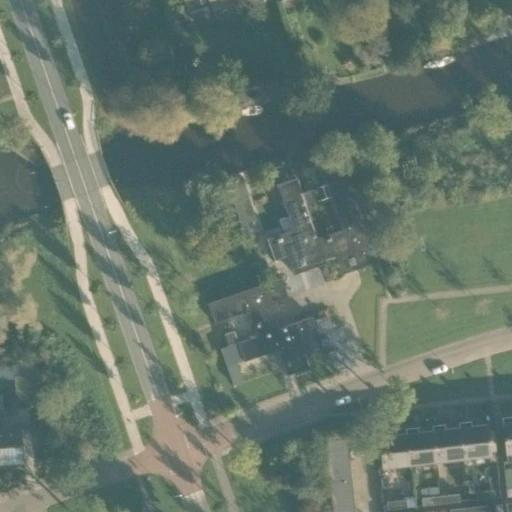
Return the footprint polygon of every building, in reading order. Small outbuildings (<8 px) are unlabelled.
[(182,0),(183,1),(184,1),(188,13),(226,0),(182,0)] [(241,225),(255,221),(242,176),(227,180),(241,225)] [(344,235),(318,244),(325,262),(350,253),(357,271),(374,265),(345,180),(327,187),(344,235)] [(325,264),(325,262),(318,244),(305,208),(301,196),(296,181),(278,187),(289,217),(279,220),(284,234),(267,239),(275,261),(287,257),(293,275),(325,264)] [(305,208),(317,204),(313,192),(301,196),(305,208)] [(252,310),(262,337),(279,331),(270,305),(288,299),(282,280),(208,306),(214,323),(252,310)] [(279,331),(262,337),(238,345),(245,363),(281,351),(290,377),(309,370),(300,344),(318,338),(312,320),(279,331)] [(228,346),(238,343),(234,331),(224,335),(228,346)] [(245,363),(238,345),(238,343),(228,346),(235,367),(245,363)] [(14,376),(16,409),(29,408),(27,375),(14,376)] [(0,412),(0,463),(20,462),(17,426),(1,427),(0,412)] [(511,418),(501,420),(505,463),(511,462),(511,418)] [(458,425),(459,429),(462,462),(488,459),(485,426),(471,428),(471,423),(458,425)] [(432,428),(432,432),(436,465),(462,462),(459,429),(445,430),(444,426),(432,428)] [(405,430),(405,435),(409,467),(436,465),(432,432),(418,433),(417,429),(405,430)] [(409,467),(405,435),(391,437),(391,432),(378,434),(381,470),(409,467)] [(325,444),(326,455),(347,452),(346,442),(325,444)] [(326,455),(327,465),(349,463),(347,452),(326,455)] [(350,473),(349,463),(327,465),(328,475),(350,473)] [(328,475),(330,486),(351,483),(350,473),(328,475)] [(330,486),(331,496),(352,494),(351,483),(330,486)] [(429,499),(439,498),(438,487),(428,488),(429,499)] [(475,494),(476,502),(495,500),(494,493),(475,494)] [(331,496),(332,506),(353,504),(352,494),(331,496)] [(459,496),(439,498),(440,506),(460,504),(459,496)] [(422,508),(440,506),(439,498),(429,499),(421,500),(422,508)] [(386,504),(387,511),(406,510),(405,502),(386,504)]
